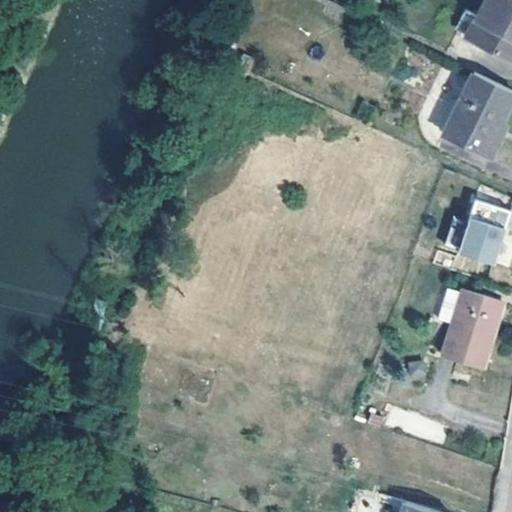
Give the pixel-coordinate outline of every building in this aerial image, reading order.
[(511,0),(482,0),(476,12),(466,7),(456,28),(511,57),(511,0)] [(511,97),(511,89),(473,70),(444,130),(492,154),(507,121),(502,118),(511,97)] [(461,245),(451,272),(480,282),(486,264),(494,266),(506,231),(471,218),(461,245)] [(451,272),(461,245),(447,240),(438,267),(451,272)] [(452,322),(463,292),(449,288),(440,318),(452,322)] [(463,292),(452,322),(442,352),(482,365),(502,302),(463,289),(463,292)] [(442,511),(404,500),(401,511),(442,511)]
